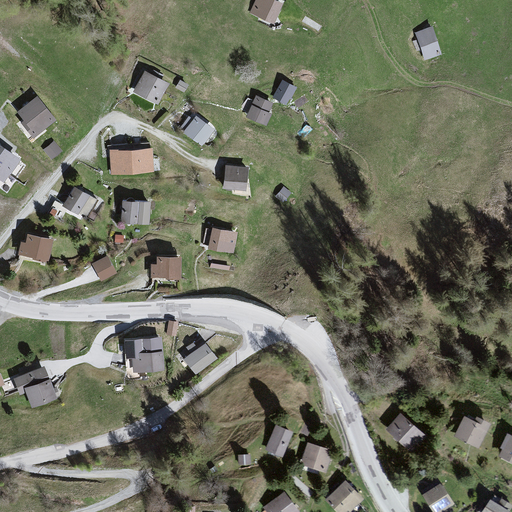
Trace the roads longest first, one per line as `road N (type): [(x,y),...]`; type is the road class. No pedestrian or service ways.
road 1 (residential): [(262,319),(236,359),(150,424),(0,466)]
road 2 (unclassified): [(262,319),(182,307),(50,311),(0,300)]
road 3 (track): [(0,245),(101,125),(121,119),(194,159)]
road 4 (unclassified): [(395,511),(331,375),(301,339),(262,319)]
